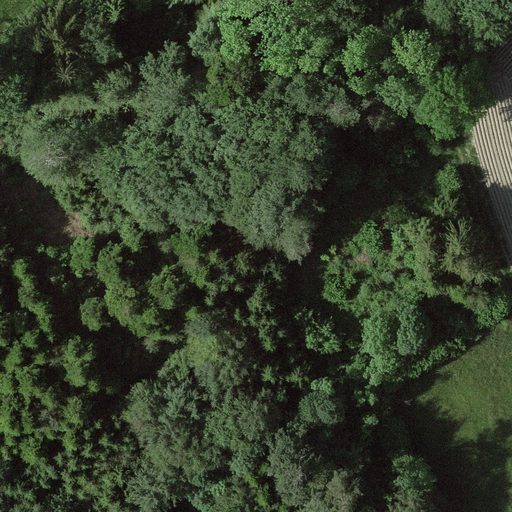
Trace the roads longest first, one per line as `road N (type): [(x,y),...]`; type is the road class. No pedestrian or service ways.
road 1 (track): [(0,456),(207,323),(353,189),(466,158)]
road 2 (track): [(511,2),(478,33),(452,74),(452,110),(511,280)]
